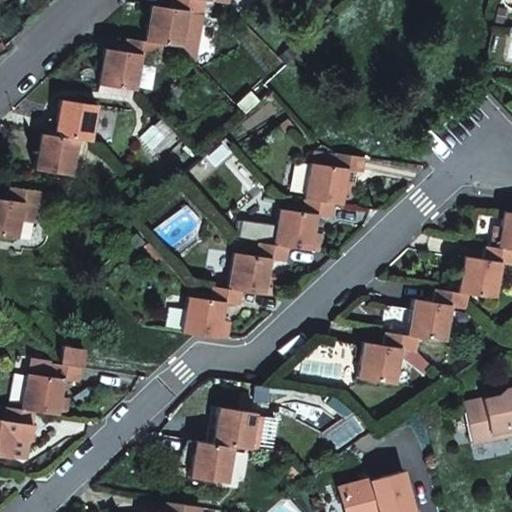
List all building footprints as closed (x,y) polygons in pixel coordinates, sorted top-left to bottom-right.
[(167,0),(167,8),(148,5),(142,43),(157,45),(181,48),(192,60),(201,0),(167,0)] [(157,45),(142,43),(123,40),(121,53),(102,50),(96,87),(133,92),(138,58),(154,60),(157,45)] [(50,138),(75,141),(87,143),(92,107),(56,102),(50,138)] [(50,138),(37,136),(31,173),(68,178),(75,141),(50,138)] [(364,158),(333,154),(332,166),(310,163),(304,199),(334,204),(350,206),(353,188),(344,187),(347,170),(362,172),(364,158)] [(39,195),(5,191),(3,203),(0,202),(0,241),(14,244),(18,224),(34,227),(39,195)] [(334,204),(304,199),(303,199),(301,213),(279,209),(273,244),(288,247),(319,251),(322,235),(315,234),(318,216),(332,218),(334,204)] [(511,211),(504,210),(502,225),(495,224),(491,248),(511,250),(511,211)] [(273,244),(258,242),(255,256),(233,252),(227,289),(243,291),(273,296),(275,278),(269,277),(272,259),(286,261),(288,247),(273,244)] [(460,292),(470,293),(495,297),(501,262),(511,263),(511,250),(491,248),(485,247),(483,259),(465,256),(460,292)] [(227,289),(210,287),(208,300),(186,296),(181,333),(227,339),(230,322),(224,321),(226,304),(240,306),(243,291),(227,289)] [(408,337),(420,338),(448,342),(453,307),(467,309),(470,293),(460,292),(436,289),(434,302),(413,299),(412,311),(386,308),(382,333),(386,334),(408,337)] [(404,350),(417,352),(420,338),(408,337),(386,334),(384,346),(366,343),(360,380),(398,385),(403,357),(404,350)] [(83,352),(63,349),(61,367),(80,370),(83,352)] [(426,362),(417,352),(404,350),(403,357),(418,372),(426,362)] [(61,367),(51,366),(50,378),(26,374),(20,412),(35,414),(67,419),(70,400),(62,399),(65,382),(78,384),(80,370),(61,367)] [(463,405),(473,444),(492,440),(491,433),(511,428),(511,427),(511,386),(504,389),(499,396),(486,399),(463,405)] [(485,394),(486,399),(499,396),(504,389),(485,394)] [(20,412),(5,409),(3,422),(0,421),(0,458),(11,460),(14,443),(30,445),(35,414),(20,412)] [(233,450),(250,452),(250,448),(270,450),(274,421),(255,418),(255,414),(219,409),(213,447),(233,450)] [(491,433),(492,440),(511,435),(511,429),(511,428),(491,433)] [(213,447),(196,444),(191,480),(228,485),(233,450),(213,447)]
